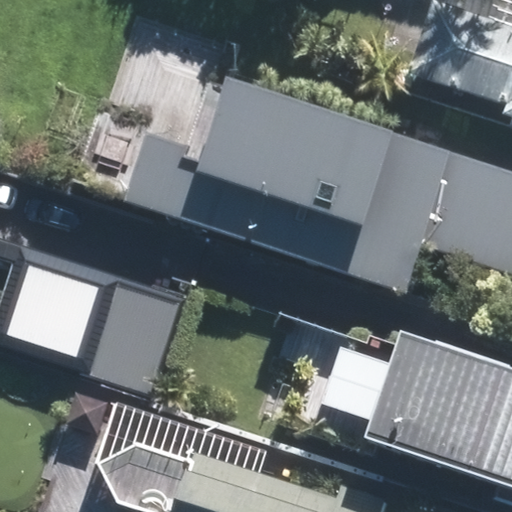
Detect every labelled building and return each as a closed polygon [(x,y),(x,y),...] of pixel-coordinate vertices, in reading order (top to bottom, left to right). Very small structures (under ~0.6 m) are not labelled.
[(511,40),(436,16),(411,89),(509,120),(505,129),(511,131),(511,40)] [(136,214),(417,304),(435,246),(511,270),(511,172),(252,88),(249,95),(212,83),(191,149),(160,139),(136,214)] [(22,251),(0,315),(0,348),(156,400),(187,306),(22,251)] [(511,376),(400,340),(364,449),(487,490),(483,502),(511,511),(511,376)] [(110,403),(67,390),(55,431),(97,444),(110,403)] [(187,467),(136,450),(95,470),(116,511),(117,511),(384,511),(386,509),(338,493),(335,505),(190,458),(187,467)]
